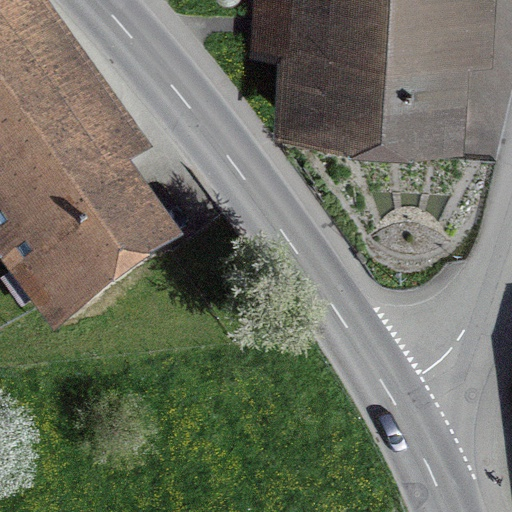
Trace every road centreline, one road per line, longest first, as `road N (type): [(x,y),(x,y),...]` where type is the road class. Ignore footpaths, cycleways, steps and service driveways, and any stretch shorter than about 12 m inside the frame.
road 1 (secondary): [(97,0),(237,169),(391,394)]
road 2 (residential): [(511,221),(494,297),(458,341),(391,394)]
road 3 (secondary): [(391,394),(448,511)]
